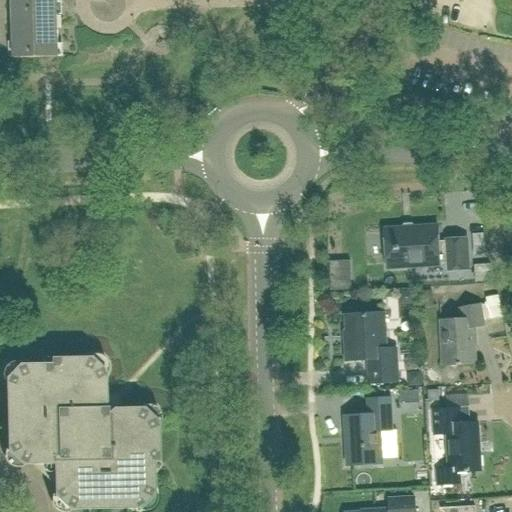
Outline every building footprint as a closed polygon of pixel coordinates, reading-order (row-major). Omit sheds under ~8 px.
[(12,0),(14,58),(58,56),(56,0),(12,0)] [(384,229),(387,270),(441,266),(441,264),(448,264),(448,271),(468,270),(466,238),(446,240),(446,242),(438,243),(436,226),(384,229)] [(483,325),(482,322),(503,318),(498,292),(485,294),(487,304),(460,309),(462,320),(439,321),(442,366),(457,365),(457,367),(475,366),(472,327),(483,325)] [(346,316),(347,343),(344,343),(345,362),(368,360),(369,384),(397,383),(396,350),(385,350),(384,315),(346,316)] [(8,368),(8,390),(10,462),(56,461),(57,507),(150,505),(149,459),(155,459),(154,411),(108,412),(107,413),(103,410),(101,408),(102,406),(101,360),(53,361),(54,367),(8,368)] [(408,387),(422,386),(421,371),(407,372),(408,387)] [(419,403),(419,390),(399,391),(399,404),(419,403)] [(367,400),(368,416),(343,417),(346,466),(383,464),(381,435),(392,434),(390,399),(367,400)] [(445,435),(447,468),(435,468),(436,486),(462,485),(461,472),(480,471),(477,423),(461,424),(460,410),(436,411),(432,411),(433,435),(445,435)] [(388,500),(388,510),(360,511),(414,511),(414,498),(388,500)]
